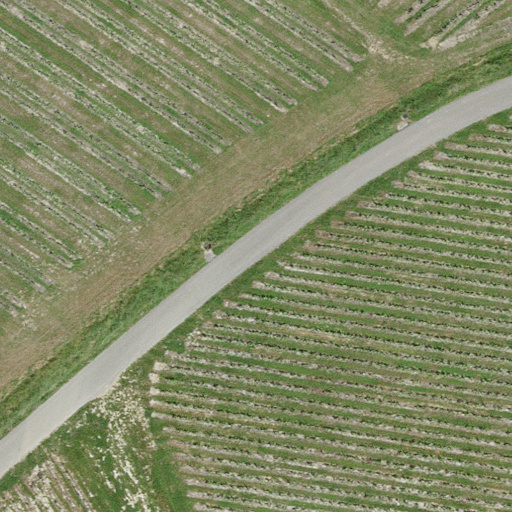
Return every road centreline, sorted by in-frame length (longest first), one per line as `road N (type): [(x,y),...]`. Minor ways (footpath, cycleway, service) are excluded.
road 1 (track): [(0,461),(301,211),(435,126),(511,92)]
road 2 (track): [(511,31),(435,57),(342,0)]
